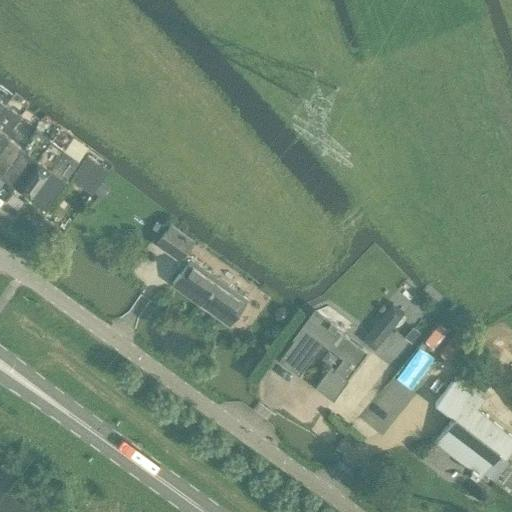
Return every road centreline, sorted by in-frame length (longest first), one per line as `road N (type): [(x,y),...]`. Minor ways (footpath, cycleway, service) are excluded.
road 1 (unclassified): [(344,511),(0,257)]
road 2 (primary): [(202,511),(56,406)]
